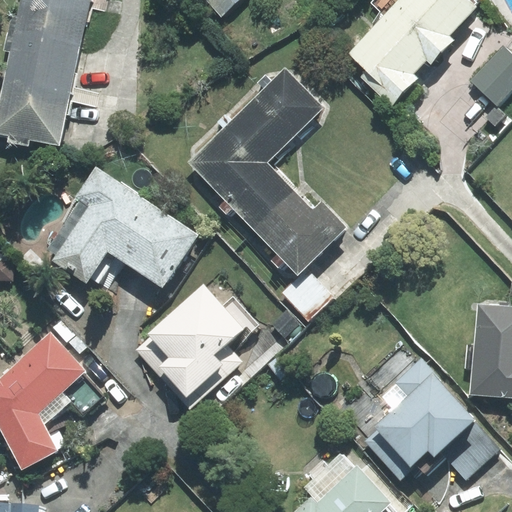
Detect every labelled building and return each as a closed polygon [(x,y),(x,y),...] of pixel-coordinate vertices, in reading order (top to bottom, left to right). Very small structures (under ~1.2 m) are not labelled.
[(20,0),(14,32),(81,45),(90,0),(88,0),(20,0)] [(206,0),(221,17),(240,0),(206,0)] [(475,0),(374,0),(373,2),(383,12),(373,22),(377,25),(350,54),(368,70),(362,76),(392,105),(417,78),(413,74),(426,60),(431,65),(454,40),(450,36),(477,7),(475,5),(478,3),(475,0)] [(4,80),(71,93),(81,45),(14,32),(4,80)] [(511,91),(511,56),(503,48),(471,81),(499,106),(511,91)] [(242,109),(286,154),(321,121),(315,115),(323,108),(284,67),(271,80),(266,75),(258,83),(264,88),(242,109)] [(60,146),(71,93),(4,80),(0,100),(0,134),(9,136),(8,142),(29,146),(30,140),(60,146)] [(224,128),(189,162),(275,164),(286,154),(242,109),(232,120),(227,115),(218,123),(224,128)] [(275,164),(189,162),(226,200),(219,207),(226,215),(233,209),(256,231),(299,188),(275,164)] [(196,235),(97,170),(64,220),(66,222),(48,250),(56,256),(53,260),(86,282),(90,277),(108,289),(125,263),(162,287),(196,235)] [(299,188),(256,231),(278,253),(271,260),(278,267),(285,261),(298,274),(346,227),(320,201),(315,205),(299,188)] [(308,270),(283,292),(306,318),(331,296),(308,270)] [(152,337),(137,350),(190,407),(239,362),(231,352),(258,327),(232,299),(225,306),(204,283),(149,334),(152,337)] [(307,327),(284,303),(267,319),(290,343),(307,327)] [(511,397),(511,306),(478,304),(470,394),(511,397)] [(50,333),(0,379),(0,426),(22,468),(68,445),(59,429),(82,416),(104,395),(50,333)] [(474,421),(421,361),(397,382),(409,395),(374,426),(378,430),(366,440),(400,479),(418,464),(428,475),(446,459),(440,451),(474,421)] [(446,459),(466,480),(500,449),(474,421),(440,451),(446,459)] [(355,468),(341,453),(303,487),(312,498),(296,511),(408,511),(410,510),(369,465),(362,471),(357,466),(355,468)] [(38,511),(39,505),(0,502),(0,511),(38,511)]
